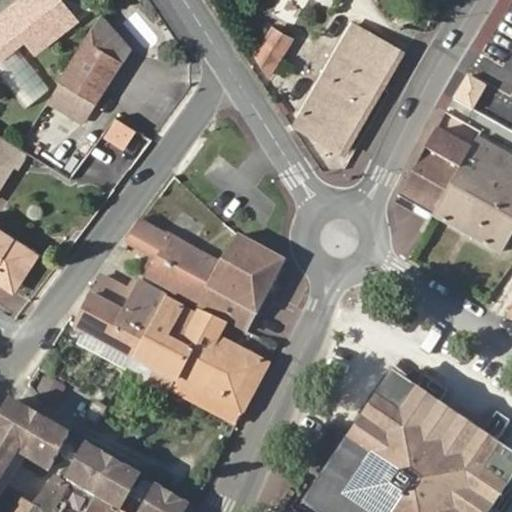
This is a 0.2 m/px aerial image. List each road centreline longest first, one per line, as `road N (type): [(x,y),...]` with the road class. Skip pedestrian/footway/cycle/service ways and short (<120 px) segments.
road 1 (residential): [(0,375),(229,67)]
road 2 (secondary): [(225,511),(324,305),(329,269)]
road 3 (secondary): [(359,210),(477,0)]
road 4 (tertiary): [(229,67),(319,213)]
road 5 (residential): [(511,334),(367,258)]
